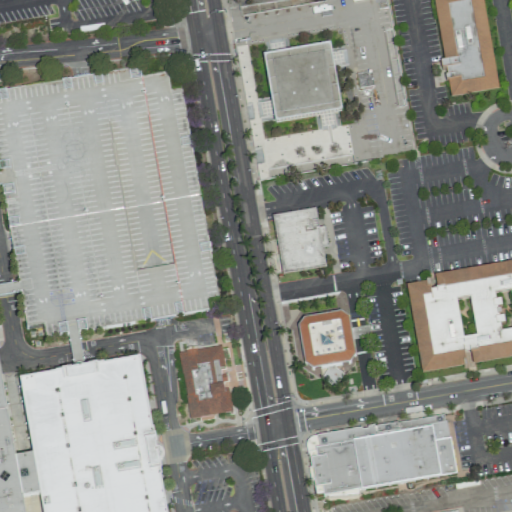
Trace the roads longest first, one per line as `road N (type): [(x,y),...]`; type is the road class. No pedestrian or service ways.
road 1 (secondary): [(303,511),(211,0)]
road 2 (secondary): [(186,0),(263,428)]
road 3 (residential): [(287,422),(511,381)]
